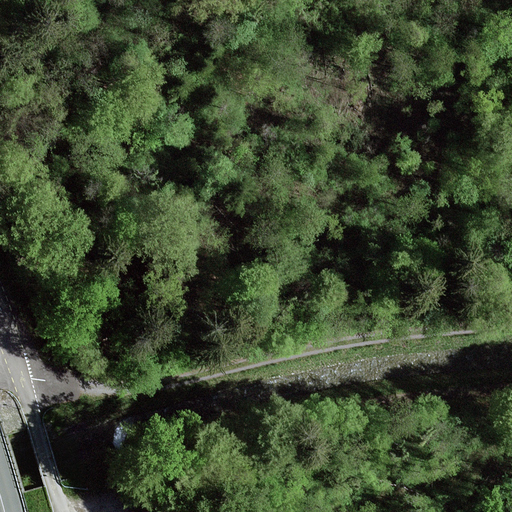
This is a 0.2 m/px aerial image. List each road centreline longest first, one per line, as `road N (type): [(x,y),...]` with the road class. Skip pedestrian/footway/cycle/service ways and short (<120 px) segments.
road 1 (track): [(511,328),(417,332),(262,355),(147,385),(23,379)]
road 2 (track): [(83,511),(117,468),(285,417),(356,402),(511,389)]
